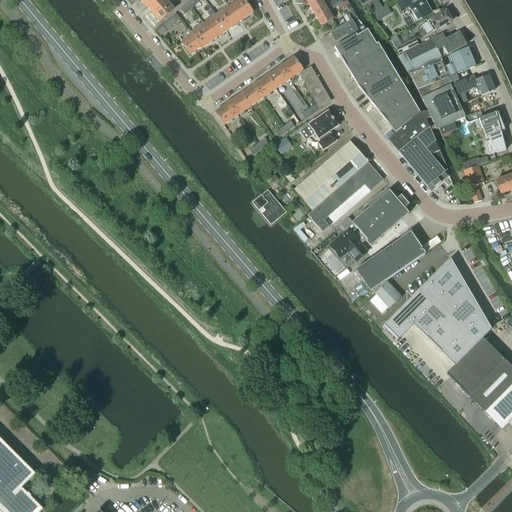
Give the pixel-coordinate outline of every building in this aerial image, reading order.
[(139,0),(158,22),(173,10),(164,0),(139,0)] [(190,0),(187,3),(192,9),(199,3),(196,0),(190,0)] [(238,0),(214,17),(225,33),(252,14),(242,0),(238,0)] [(314,16),(326,9),(320,0),(318,0),(308,6),(314,16)] [(374,0),(368,4),(370,3),(374,10),(381,6),(377,0),(374,0)] [(405,0),(397,5),(401,12),(408,8),(412,14),(402,19),(407,28),(417,23),(416,22),(421,19),(422,19),(432,14),(423,0),(405,0)] [(341,1),(331,6),(333,9),(338,6),(339,8),(342,7),(341,4),(343,3),(341,1)] [(185,15),(192,9),(187,3),(180,9),(185,15)] [(390,14),(386,7),(371,15),(376,23),(390,14)] [(326,9),(314,16),(321,27),(332,20),(326,9)] [(426,23),(421,26),(426,34),(432,31),(433,33),(451,22),(445,11),(426,23)] [(168,20),(173,25),(180,20),(175,14),(168,20)] [(201,49),(225,33),(214,17),(191,34),(192,35),(200,48),(201,49)] [(167,31),(173,25),(168,20),(162,25),(167,31)] [(334,42),(347,35),(348,37),(357,32),(351,21),(330,34),(334,42)] [(162,25),(156,31),(160,36),(167,31),(162,25)] [(343,64),(375,45),(366,31),(356,37),(355,36),(334,49),(339,58),(343,64)] [(431,40),(437,51),(443,47),(447,56),(466,46),(459,34),(445,41),(442,35),(431,40)] [(189,55),(200,48),(192,35),(181,43),(189,55)] [(415,39),(396,49),(399,55),(419,45),(415,39)] [(440,58),(437,51),(431,40),(398,57),(408,74),(440,58)] [(352,79),(386,59),(377,45),(375,46),(375,45),(343,64),(346,71),(347,70),(352,79)] [(452,63),(456,75),(460,73),(475,67),(467,49),(449,57),(451,63),(452,63)] [(277,69),(267,77),(276,89),(289,80),(294,77),(299,73),(302,72),(293,58),(282,66),(281,65),(277,68),(277,69)] [(361,93),(393,71),(386,59),(352,79),(357,87),(361,93)] [(409,76),(418,91),(440,81),(449,77),(456,75),(452,63),(451,63),(450,64),(451,67),(445,70),(442,62),(409,76)] [(304,84),(311,96),(322,90),(310,68),(306,71),(306,73),(303,75),(302,72),(299,73),(305,83),(304,84)] [(372,105),(400,82),(393,71),(361,93),(366,99),(366,98),(372,105)] [(240,95),(249,108),(276,89),(267,77),(256,84),(255,83),(251,87),(251,88),(240,95)] [(467,85),(465,81),(453,86),(457,96),(476,89),(477,92),(479,91),(481,97),(494,92),(488,77),(475,82),(467,85)] [(467,85),(475,82),(473,77),(465,80),(465,81),(467,85)] [(440,81),(418,91),(427,112),(430,119),(433,126),(428,129),(430,132),(435,129),(435,131),(438,129),(453,123),(464,119),(454,97),(450,87),(449,86),(444,89),(440,81)] [(383,119),(409,97),(400,82),(372,105),(378,113),(378,114),(383,119)] [(315,102),(326,96),(322,90),(311,96),(315,102)] [(464,94),(455,98),(459,105),(467,102),(464,94)] [(223,126),(249,108),(240,95),(230,103),(229,101),(225,104),(225,106),(214,113),(223,126)] [(316,104),(319,109),(330,102),(326,96),(315,102),(316,104)] [(409,97),(383,119),(387,125),(388,125),(395,133),(419,113),(409,97)] [(308,109),(312,115),(320,110),(319,109),(316,104),(308,109)] [(305,121),(312,115),(308,109),(301,115),(305,121)] [(395,133),(387,140),(398,153),(428,129),(425,120),(430,119),(427,112),(421,114),(419,114),(419,113),(395,133)] [(480,112),(464,119),(466,122),(469,123),(474,121),(478,119),(482,118),(480,112)] [(305,141),(314,135),(318,140),(318,139),(320,142),(318,144),(322,150),(335,141),(331,135),(329,136),(327,133),(337,126),(328,113),(308,126),(299,132),(305,141)] [(482,118),(478,119),(482,128),(485,138),(487,138),(489,142),(484,143),(487,155),(504,151),(505,151),(502,139),(500,133),(501,132),(502,132),(502,131),(503,131),(503,130),(503,129),(503,128),(497,114),(498,114),(497,114),(496,114),(495,113),(482,118)] [(282,127),(286,133),(294,128),(290,121),(282,127)] [(453,123),(438,129),(442,140),(453,136),(452,133),(457,131),(453,123)] [(279,138),(286,133),(282,127),(274,132),(279,138)] [(428,129),(398,153),(426,188),(430,185),(434,189),(440,183),(437,179),(444,173),(447,170),(430,132),(428,129)] [(281,155),(292,148),(285,138),(275,146),(281,155)] [(257,145),(261,151),(269,146),(265,140),(257,145)] [(293,190),(297,194),(312,211),(354,175),(367,163),(352,147),(349,142),(293,190)] [(253,156),(261,151),(257,145),(249,150),(253,156)] [(368,163),(355,174),(360,180),(372,169),(368,163)] [(462,171),(471,168),(470,163),(460,166),(462,171)] [(290,170),(293,174),(299,170),(295,166),(290,170)] [(478,167),(463,172),(471,194),(469,195),(471,199),(472,199),(474,204),(481,202),(476,186),(483,184),(478,167)] [(372,169),(360,180),(364,185),(377,174),(372,169)] [(288,171),(282,174),(289,184),(295,181),(288,171)] [(355,174),(350,179),(360,189),(364,185),(360,180),(355,174)] [(377,174),(364,185),(370,192),(383,181),(377,174)] [(267,180),(270,185),(278,180),(275,175),(267,180)] [(495,189),(498,190),(500,195),(511,190),(511,175),(495,182),(495,184),(494,186),(495,189)] [(350,179),(346,182),(355,193),(360,189),(350,179)] [(346,182),(341,186),(351,197),(355,193),(346,182)] [(341,186),(337,190),(346,201),(351,197),(341,186)] [(337,190),(332,194),(341,205),(346,201),(337,190)] [(267,191),(252,203),(270,225),(285,213),(280,207),(269,193),(267,191)] [(379,200),(398,222),(408,214),(404,208),(408,205),(400,197),(396,200),(389,192),(379,200)] [(332,194),(328,198),(337,209),(341,205),(332,194)] [(328,198),(323,202),(332,213),(337,209),(328,198)] [(371,246),(398,222),(379,200),(352,223),(365,239),(371,246)] [(323,202),(318,206),(328,217),(332,213),(323,202)] [(294,211),(300,220),(307,214),(301,206),(294,211)] [(318,206),(314,210),(323,221),(328,217),(318,206)] [(314,210),(307,216),(322,233),(329,227),(323,221),(314,210)] [(361,243),(365,239),(352,223),(346,229),(348,231),(330,247),(339,256),(346,250),(357,262),(367,253),(356,240),(358,239),(361,243)] [(369,292),(424,254),(410,233),(355,270),(369,292)] [(449,260),(418,291),(433,305),(460,278),(449,260)] [(460,278),(433,305),(445,317),(469,293),(460,278)] [(400,297),(386,283),(374,294),(389,309),(400,297)] [(383,326),(382,328),(383,329),(394,340),(396,342),(412,325),(433,305),(418,291),(383,326)] [(469,293),(445,317),(457,329),(478,308),(469,293)] [(433,305),(412,325),(424,337),(445,317),(433,305)] [(478,308),(457,329),(474,347),(481,339),(491,330),(478,308)] [(445,317),(424,337),(436,349),(457,329),(445,317)] [(457,329),(436,349),(454,367),(474,347),(457,329)] [(454,367),(446,375),(468,397),(503,361),(481,339),(474,347),(454,367)] [(511,369),(503,361),(468,397),(501,430),(507,425),(507,424),(511,419),(511,369)] [(0,511),(40,511),(42,510),(21,489),(35,475),(0,439),(0,511)]
